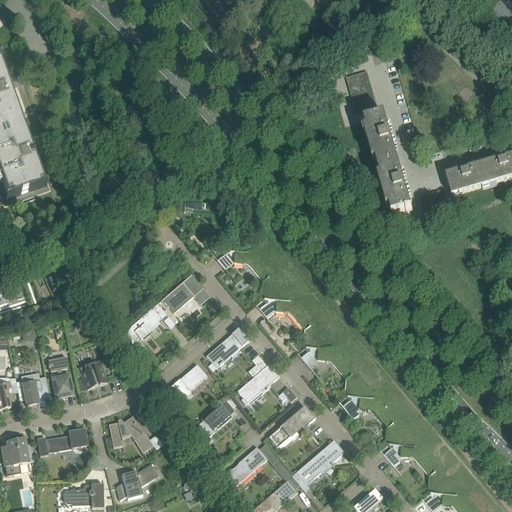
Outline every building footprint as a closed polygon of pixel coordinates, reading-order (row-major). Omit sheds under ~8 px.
[(289,0),(286,3),(307,26),(313,21),(312,17),(315,19),(315,25),(321,30),(340,8),(334,3),(330,0),(289,0)] [(496,10),(486,18),(498,31),(511,18),(511,13),(503,3),(497,9),(495,7),(494,7),(496,10)] [(480,7),(475,9),(480,19),(485,16),(480,7)] [(46,189),(10,88),(0,60),(0,188),(5,203),(46,189)] [(439,75),(479,113),(494,98),(453,60),(439,75)] [(367,73),(355,76),(357,81),(368,78),(367,73)] [(368,78),(357,81),(359,86),(370,83),(368,78)] [(347,84),(349,89),(359,86),(357,81),(347,84)] [(302,83),(290,96),(295,101),(308,89),(302,83)] [(370,83),(359,86),(360,91),(371,88),(370,83)] [(349,89),(350,94),(360,91),(359,86),(349,89)] [(371,88),(360,91),(362,96),(373,93),(371,88)] [(350,94),(352,99),(362,96),(360,91),(350,94)] [(373,93),(362,96),(363,101),(374,98),(373,93)] [(352,99),(353,104),(363,101),(362,96),(352,99)] [(374,98),(363,101),(365,106),(376,103),(374,98)] [(353,104),(355,109),(365,106),(363,101),(353,104)] [(376,103),(365,106),(366,111),(377,108),(376,103)] [(356,114),(366,111),(365,106),(355,109),(356,114)] [(385,116),(365,122),(369,137),(366,138),(372,156),(374,156),(378,170),(399,164),(385,116)] [(511,156),(483,165),(490,187),(511,180),(511,156)] [(412,211),(399,164),(378,170),(383,184),(380,185),(385,203),(388,203),(392,217),(406,213),(406,215),(409,214),(409,212),(412,211)] [(446,176),(452,198),(490,187),(483,165),(446,176)] [(444,191),(439,192),(442,203),(447,201),(444,191)] [(439,192),(434,194),(437,204),(442,203),(439,192)] [(434,194),(429,195),(432,206),(437,204),(434,194)] [(429,195),(424,197),(427,207),(432,206),(429,195)] [(419,198),(422,209),(427,207),(424,197),(419,198)] [(451,212),(447,201),(442,203),(445,213),(451,212)] [(176,213),(175,214),(183,223),(187,227),(192,223),(193,215),(201,216),(201,217),(203,217),(203,216),(205,216),(221,234),(227,229),(232,225),(214,205),(207,205),(185,203),(184,207),(183,207),(176,213)] [(445,213),(442,203),(437,204),(440,215),(445,213)] [(440,215),(437,204),(432,206),(435,216),(440,215)] [(435,216),(432,206),(427,207),(430,218),(435,216)] [(430,218),(427,207),(422,209),(425,219),(430,218)] [(225,271),(234,264),(243,265),(243,266),(245,266),(245,265),(247,265),(262,283),(265,281),(274,274),(257,253),(235,252),(227,252),(226,256),(225,255),(217,262),(225,272),(225,271)] [(389,286),(391,274),(376,272),(374,283),(389,286)] [(197,296),(203,290),(191,277),(161,303),(162,302),(173,315),(193,298),(195,300),(195,299),(193,297),(196,294),(197,296)] [(304,332),(306,330),(315,322),(298,302),(276,301),(268,300),(268,304),(267,304),(258,311),(266,320),(267,320),(276,312),(284,313),(284,314),(286,314),(287,313),(288,313),(304,332)] [(123,335),(131,345),(132,345),(139,339),(141,341),(142,340),(144,340),(149,336),(149,334),(151,333),(150,332),(160,324),(158,323),(166,316),(157,306),(123,335)] [(248,344),(249,343),(238,331),(206,358),(216,370),(219,368),(220,368),(224,365),(223,364),(231,358),(232,360),(239,354),(237,352),(248,343),(248,344)] [(346,380),(350,377),(357,371),(340,351),(318,349),(310,349),(309,353),(308,353),(300,359),(311,373),(312,372),(317,368),(317,361),(326,362),(326,363),(328,363),(328,362),(330,362),(346,380)] [(258,357),(252,362),(256,367),(261,373),(267,368),(258,357)] [(56,401),(63,400),(67,399),(73,398),(73,395),(69,377),(62,378),(61,372),(68,370),(65,358),(48,362),(50,374),(57,372),(58,379),(51,381),(56,401)] [(99,362),(94,364),(93,363),(92,363),(91,363),(90,363),(89,363),(88,363),(87,363),(87,364),(86,364),(85,365),(85,366),(84,367),(84,368),(79,369),(87,392),(95,389),(95,387),(98,386),(99,387),(107,384),(99,362)] [(207,378),(197,366),(180,381),(179,381),(165,394),(175,406),(183,399),(184,400),(191,394),(190,393),(207,378)] [(279,379),(268,366),(267,368),(261,373),(237,393),(243,400),(241,401),(245,406),(247,405),(248,405),(261,394),(262,395),(270,388),(269,387),(279,379)] [(33,376),(21,378),(22,383),(22,386),(25,402),(27,408),(38,406),(38,408),(45,407),(43,399),(49,398),(46,382),(40,383),(40,380),(39,378),(34,379),(33,376)] [(7,380),(0,379),(0,411),(10,409),(9,404),(13,403),(11,395),(10,390),(10,386),(7,386),(7,380)] [(291,404),(296,399),(288,389),(278,398),(282,403),(287,399),(291,404)] [(487,394),(479,402),(486,410),(494,402),(487,394)] [(387,429),(391,426),(398,419),(381,399),(360,398),(351,397),(351,401),(350,401),(342,408),(353,421),(359,416),(360,410),(368,410),(368,411),(370,411),(372,411),(387,429)] [(220,401),(214,406),(218,410),(223,405),(220,401)] [(218,410),(193,431),(203,444),(215,433),(213,432),(216,429),(218,431),(232,419),(230,417),(235,413),(226,403),(223,405),(218,410)] [(277,450),(302,428),(303,427),(306,424),(308,427),(315,421),(304,408),(268,439),(277,450)] [(118,425),(109,427),(113,449),(123,447),(122,440),(130,437),(134,443),(136,441),(140,446),(137,447),(143,455),(153,448),(145,436),(145,435),(138,424),(137,425),(132,418),(123,425),(122,424),(121,422),(120,421),(119,421),(118,422),(118,423),(118,425)] [(47,455),(59,453),(71,451),(74,451),(79,455),(86,454),(86,455),(87,454),(86,449),(88,448),(85,431),(68,434),(69,437),(69,438),(45,442),(43,440),(37,441),(40,458),(45,457),(47,455)] [(7,448),(2,449),(7,478),(30,474),(29,466),(28,459),(34,458),(32,451),(31,446),(25,447),(24,441),(7,444),(7,448)] [(333,464),(344,454),(333,442),(326,449),(296,474),(292,478),(295,482),(299,478),(307,486),(321,474),(330,466),(332,469),(333,469),(334,468),(333,468),(331,465),(333,464)] [(384,456),(383,457),(391,466),(395,470),(395,469),(400,465),(400,464),(401,458),(409,459),(409,460),(412,460),(412,459),(414,459),(429,477),(435,472),(440,468),(423,448),(405,447),(393,446),(393,450),(392,450),(384,456)] [(257,449),(238,465),(238,466),(237,467),(236,468),(235,469),(234,470),(233,470),(232,471),(230,471),(222,479),(232,490),(242,482),(244,482),(246,481),(247,480),(248,479),(249,478),(250,477),(251,476),(252,474),(267,461),(257,449)] [(278,463),(273,468),(277,472),(282,468),(278,463)] [(155,480),(151,467),(137,476),(136,473),(121,477),(123,484),(116,489),(120,502),(127,498),(128,501),(142,498),(140,489),(155,480)] [(294,482),(295,482),(292,478),(287,482),(291,487),(295,483),(294,482)] [(276,511),(277,511),(276,510),(280,506),(282,508),(297,494),(295,491),(291,487),(287,482),(252,511),(276,511)] [(104,510),(103,486),(91,487),(85,487),(83,489),(84,491),(71,491),(71,493),(67,493),(64,496),(64,503),(67,506),(71,506),(71,508),(91,508),(91,511),(104,510)] [(370,511),(384,501),(376,492),(354,510),(356,511),(370,511)] [(478,511),(465,497),(457,496),(435,494),(435,498),(433,498),(425,505),(431,511),(436,511),(442,507),(451,507),(451,508),(453,508),(455,508),(458,511),(478,511)]
